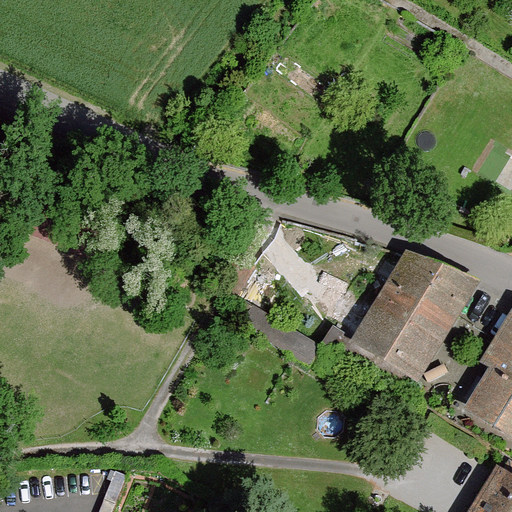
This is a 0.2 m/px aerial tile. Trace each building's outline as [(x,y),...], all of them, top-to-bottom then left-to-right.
[(41,208),(32,230),(96,257),(105,235),(41,208)] [(356,342),(353,347),(420,388),(483,287),(408,256),(356,342)] [(265,288),(251,279),(257,268),(244,261),(227,292),(252,307),(265,288)] [(323,350),(254,308),(243,328),(311,370),(323,350)] [(511,319),(482,367),(493,374),(467,416),(511,442),(511,319)] [(353,347),(356,342),(335,329),(323,350),(331,354),(333,350),(415,398),(420,388),(353,347)] [(511,511),(511,464),(508,462),(477,511),(511,511)]
